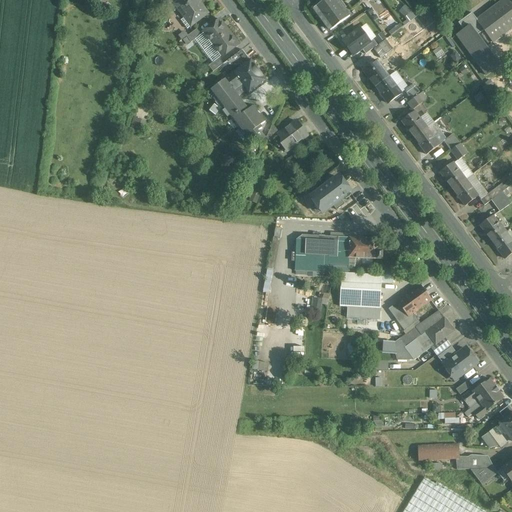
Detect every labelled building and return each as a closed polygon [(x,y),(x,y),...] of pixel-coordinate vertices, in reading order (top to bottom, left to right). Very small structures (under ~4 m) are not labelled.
[(170,0),(161,0),(159,8),(167,11),(167,9),(170,0)] [(172,0),(170,0),(167,9),(170,13),(175,9),(172,5),(174,3),(172,1),(172,0)] [(175,9),(189,28),(209,13),(198,0),(178,0),(174,3),(172,5),(175,9)] [(337,0),(325,0),(314,8),(330,31),(350,17),(337,0)] [(511,0),(503,0),(477,20),(472,13),(458,23),(463,30),(455,36),(486,77),(501,66),(478,35),(484,31),(493,43),(511,29),(511,0)] [(409,21),(416,16),(406,5),(400,10),(409,21)] [(229,33),(220,20),(203,32),(205,36),(205,39),(208,43),(211,43),(212,45),(229,33)] [(197,29),(187,37),(191,43),(201,35),(197,29)] [(360,29),(343,42),(353,56),(361,49),(370,42),(360,29)] [(229,33),(212,45),(214,47),(214,50),(217,54),(219,54),(222,58),(239,45),(229,33)] [(373,40),(370,42),(361,49),(366,55),(373,49),(378,46),(373,40)] [(378,46),(373,49),(379,58),(392,49),(385,40),(378,46)] [(242,50),(223,65),(241,67),(250,61),(242,50)] [(219,59),(209,66),(213,72),(223,65),(219,59)] [(241,67),(233,74),(246,91),(249,95),(267,82),(250,61),(241,67)] [(390,78),(377,61),(365,70),(377,88),(390,78)] [(233,74),(211,90),(224,107),(238,97),(246,91),(233,74)] [(402,94),(390,78),(377,88),(389,104),(402,94)] [(413,84),(403,90),(409,99),(419,92),(413,84)] [(422,93),(407,104),(411,110),(427,99),(422,93)] [(246,107),(238,97),(224,107),(232,117),(232,118),(253,146),(263,139),(258,132),(262,128),(260,126),(265,122),(253,107),(248,111),(246,107)] [(415,112),(402,122),(415,138),(428,128),(415,112)] [(280,134),(273,140),(278,147),(282,145),(287,151),(307,136),(297,121),(280,134)] [(280,134),(273,125),(272,125),(273,125),(266,138),(269,142),(273,140),(280,134)] [(428,128),(415,138),(427,155),(440,145),(428,128)] [(453,135),(444,142),(452,151),(460,145),(453,135)] [(452,151),(450,153),(456,161),(467,153),(460,145),(452,151)] [(454,164),(441,173),(453,189),(466,180),(454,164)] [(339,179),(326,189),(323,191),(325,193),(317,199),(317,200),(326,211),(337,203),(338,205),(352,195),(351,195),(353,194),(341,178),(340,179),(339,179)] [(466,180),(453,189),(465,205),(478,195),(466,180)] [(503,193),(491,202),(499,212),(510,204),(503,193)] [(326,211),(317,200),(310,205),(318,215),(319,217),(326,211)] [(310,205),(309,206),(307,202),(301,206),(309,218),(318,215),(310,205)] [(507,233),(494,216),(481,226),(493,243),(507,233)] [(276,222),(329,225),(337,223),(335,218),(330,220),(277,217),(276,222)] [(282,225),(275,224),(274,233),(281,234),(282,225)] [(511,253),(511,240),(507,233),(493,243),(505,259),(511,253)] [(278,238),(273,237),(268,268),(272,269),(278,238)] [(330,237),(330,242),(297,240),(295,272),(323,273),(323,272),(341,273),(342,267),(349,268),(349,258),(350,238),(330,237)] [(369,239),(350,238),(349,258),(377,260),(382,260),(383,251),(378,251),(378,240),(369,239)] [(393,263),(381,263),(380,276),(381,276),(392,276),(393,263)] [(358,274),(342,274),(340,307),(347,307),(356,308),(358,274)] [(380,276),(358,274),(356,308),(380,309),(380,302),(381,286),(381,281),(381,276),(380,276)] [(419,286),(398,301),(398,302),(398,303),(409,317),(408,317),(409,317),(410,317),(413,314),(430,302),(431,301),(431,300),(430,301),(420,287),(420,286),(419,286)] [(311,298),(309,312),(320,314),(323,299),(311,298)] [(409,317),(398,303),(389,310),(399,324),(409,317),(408,317),(409,317)] [(380,309),(356,308),(347,307),(347,318),(380,320),(380,309)] [(439,312),(415,328),(400,339),(406,348),(405,349),(414,361),(435,345),(426,333),(444,319),(439,312)] [(418,321),(413,314),(410,317),(409,317),(399,324),(404,331),(418,321)] [(444,319),(426,333),(435,345),(454,331),(444,319)] [(400,339),(394,343),(397,361),(409,361),(414,361),(405,349),(406,348),(400,339)] [(464,345),(451,354),(462,370),(475,360),(464,345)] [(451,354),(440,362),(451,378),(462,370),(451,354)] [(256,361),(255,370),(268,371),(269,363),(256,361)] [(451,378),(440,362),(435,366),(446,382),(451,378)] [(472,392),(479,402),(497,389),(489,379),(472,392)] [(466,383),(456,390),(460,395),(470,388),(466,383)] [(479,402),(479,403),(480,403),(482,406),(486,411),(504,398),(497,389),(479,402)] [(471,390),(462,397),(470,409),(479,403),(479,402),(472,392),(471,390)] [(479,403),(470,409),(473,412),(482,406),(480,403),(479,403)] [(482,406),(473,412),(478,419),(487,413),(486,411),(482,406)] [(511,409),(509,406),(499,413),(505,420),(511,415),(511,409)] [(511,415),(505,420),(500,424),(489,433),(499,447),(500,448),(511,440),(511,415)] [(489,433),(482,438),(490,449),(499,447),(489,433)] [(458,445),(418,447),(419,462),(459,460),(458,445)] [(471,455),(469,458),(470,470),(492,469),(493,467),(488,457),(471,455)] [(511,468),(509,464),(502,469),(511,482),(511,468)] [(492,469),(470,470),(481,485),(497,473),(493,467),(492,469)] [(435,484),(424,477),(402,511),(485,511),(436,482),(435,484)]
